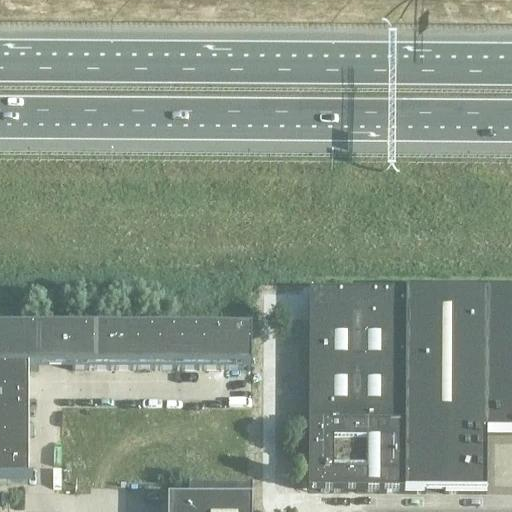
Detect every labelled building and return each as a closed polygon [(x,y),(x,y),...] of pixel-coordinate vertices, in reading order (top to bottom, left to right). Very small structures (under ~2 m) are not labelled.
[(404,495),(405,343),(405,295),(309,294),(308,494),(404,495)] [(486,495),(486,436),(487,295),(405,295),(405,343),(404,495),(486,495)] [(511,436),(511,295),(487,295),(486,436),(511,436)] [(72,372),(72,334),(0,333),(0,370),(27,370),(27,372),(72,372)] [(94,372),(94,334),(72,334),(72,372),(94,372)] [(116,372),(116,334),(94,334),(94,372),(116,372)] [(139,372),(139,334),(116,334),(116,372),(139,372)] [(161,372),(161,334),(139,334),(139,372),(161,372)] [(184,372),(184,334),(161,334),(161,372),(184,372)] [(206,372),(206,334),(184,334),(184,372),(206,372)] [(228,372),(229,334),(206,334),(206,372),(228,372)] [(251,334),(229,334),(228,372),(251,372),(251,334)] [(0,394),(27,395),(27,372),(27,370),(0,370),(0,394)] [(0,417),(27,417),(27,395),(0,394),(0,417)] [(0,440),(27,440),(27,417),(0,417),(0,440)] [(0,462),(27,463),(27,440),(0,440),(0,462)] [(0,485),(27,485),(27,463),(0,462),(0,485)] [(251,511),(252,489),(252,487),(188,487),(188,503),(168,503),(167,511),(251,511)]
